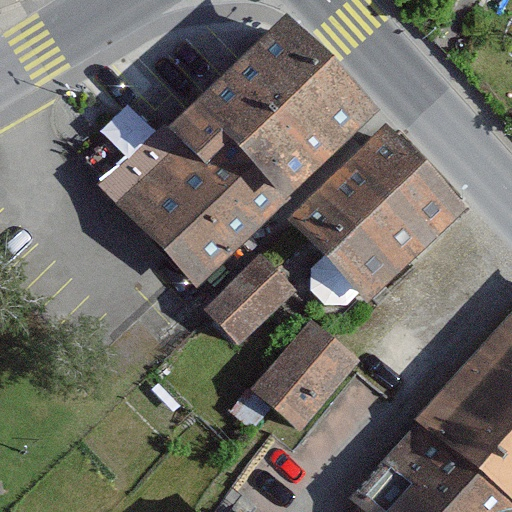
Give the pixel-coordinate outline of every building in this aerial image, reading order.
[(358,113),(266,19),(97,184),(190,278),(358,113)] [(377,124),(279,216),(360,302),(458,211),(377,124)] [(249,341),(305,281),(268,246),(212,306),(249,341)] [(511,511),(511,319),(412,430),(459,472),(422,511),(511,511)] [(356,360),(304,320),(248,393),(300,432),(356,360)]
